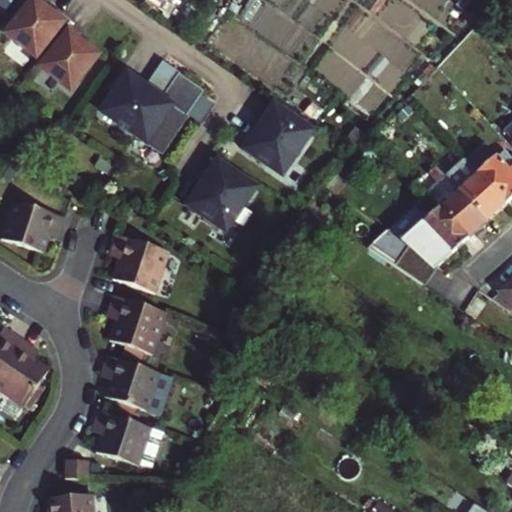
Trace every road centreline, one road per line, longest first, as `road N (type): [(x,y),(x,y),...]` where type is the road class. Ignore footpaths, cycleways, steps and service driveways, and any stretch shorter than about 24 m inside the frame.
road 1 (residential): [(58,318),(74,352),(73,394),(12,511)]
road 2 (track): [(251,95),(112,0)]
